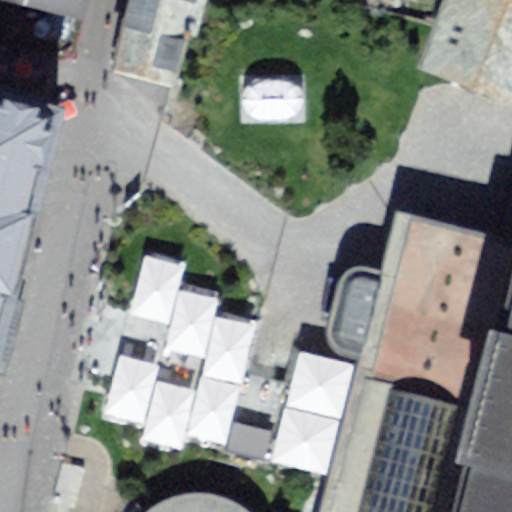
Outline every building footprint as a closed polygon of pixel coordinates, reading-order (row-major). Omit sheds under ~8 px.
[(0,0),(81,21),(86,0),(0,0)] [(190,0),(124,0),(110,72),(173,88),(190,0)] [(511,0),(421,0),(397,56),(511,107),(511,0)] [(180,148),(274,171),(293,93),(199,70),(180,148)] [(0,359),(65,108),(0,89),(0,359)] [(511,511),(511,179),(496,238),(387,215),(311,511),(511,511)] [(250,511),(243,504),(221,496),(197,493),(171,494),(148,505),(141,511),(250,511)]
